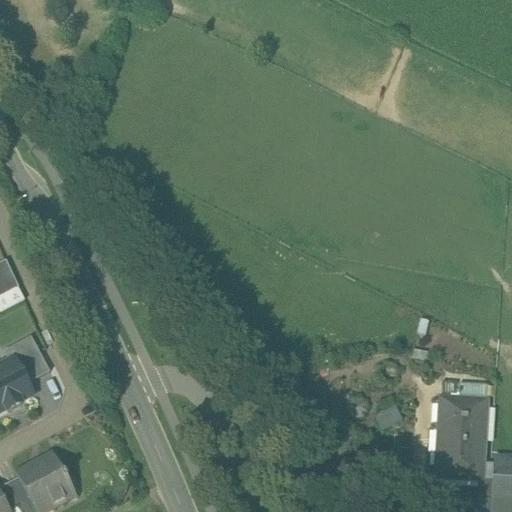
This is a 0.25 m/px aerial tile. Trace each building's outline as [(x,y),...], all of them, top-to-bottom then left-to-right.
[(7,262),(0,264),(0,298),(19,289),(7,262)] [(13,361),(27,386),(50,374),(31,339),(4,353),(10,363),(13,361)] [(27,386),(13,361),(10,363),(0,368),(0,414),(7,411),(8,413),(22,406),(21,403),(33,397),(27,386)] [(459,386),(458,403),(485,404),(486,387),(459,386)] [(458,403),(442,402),(440,433),(444,433),(441,479),(481,481),(482,465),(485,404),(458,403)] [(54,457),(31,469),(32,470),(19,477),(18,476),(17,477),(19,480),(30,501),(35,511),(44,511),(52,508),(53,510),(76,497),(68,481),(66,477),(65,478),(54,457)] [(511,460),(494,459),(494,466),(482,465),(481,481),(493,482),(492,502),(492,504),(511,505),(511,460)] [(19,480),(8,486),(19,507),(30,501),(19,480)] [(493,482),(481,481),(480,502),(492,502),(493,482)] [(9,511),(19,507),(8,486),(0,489),(0,495),(8,511),(9,511)] [(0,511),(8,511),(0,495),(0,511)] [(455,511),(425,497),(421,507),(431,511),(455,511)] [(19,507),(22,511),(35,511),(30,501),(19,507)]
